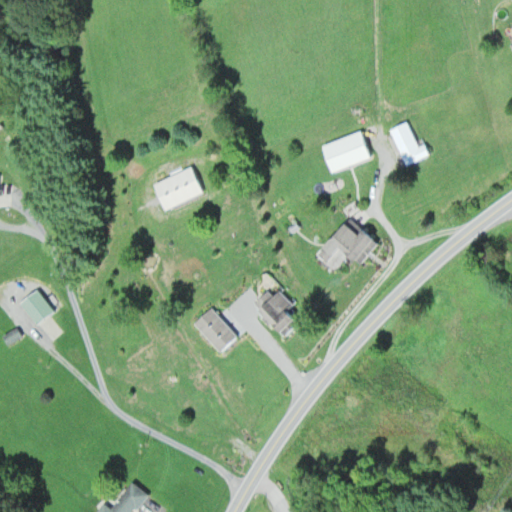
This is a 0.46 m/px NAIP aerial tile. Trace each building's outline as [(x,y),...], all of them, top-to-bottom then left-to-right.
[(428,143),(421,146),(410,121),(392,128),(408,166),(434,154),(428,143)] [(335,172),(375,157),(365,129),(324,144),(335,172)] [(157,181),(168,209),(207,193),(196,166),(157,181)] [(384,239),(350,214),(320,256),(331,264),(344,247),(367,263),(384,239)] [(58,310),(41,289),(24,303),(41,324),(58,310)] [(287,333),(306,314),(282,290),(264,309),(287,333)] [(225,351),(241,334),(214,308),(198,324),(225,351)] [(6,336),(11,344),(17,339),(12,332),(6,336)] [(137,511),(151,494),(135,481),(110,511),(137,511)]
